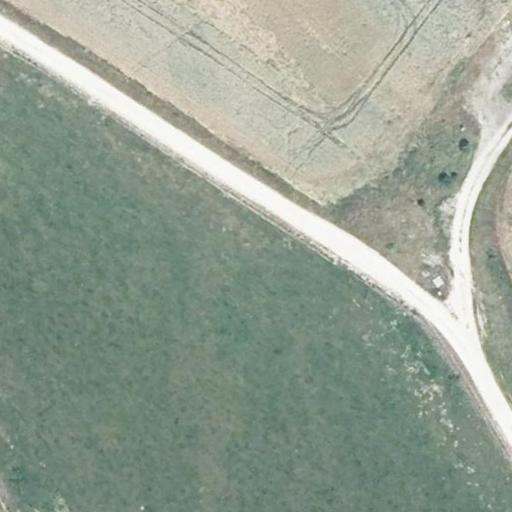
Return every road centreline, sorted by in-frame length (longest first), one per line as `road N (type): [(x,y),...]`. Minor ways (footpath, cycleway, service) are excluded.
road 1 (track): [(462,319),(0,26)]
road 2 (track): [(511,391),(462,319),(476,188),(511,137)]
